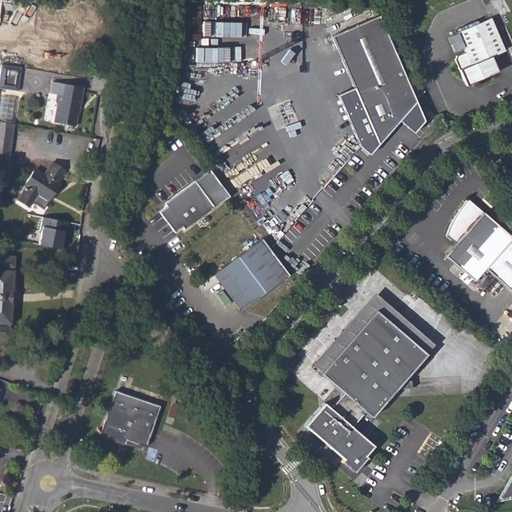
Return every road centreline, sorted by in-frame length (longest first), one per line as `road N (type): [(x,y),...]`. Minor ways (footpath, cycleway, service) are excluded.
road 1 (residential): [(311,511),(254,404),(268,347),(431,160),(511,124)]
road 2 (residential): [(50,478),(115,282),(100,266),(90,274),(37,456),(41,478)]
